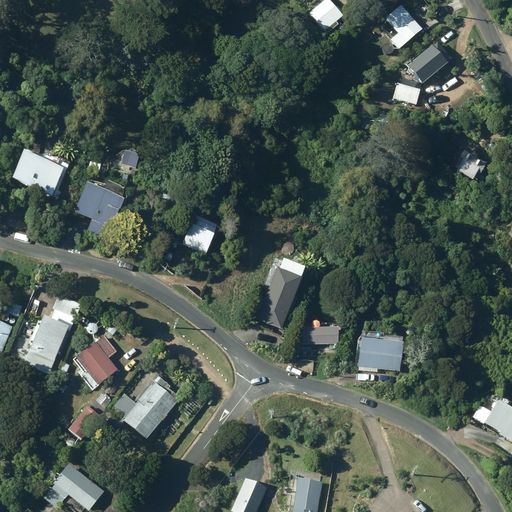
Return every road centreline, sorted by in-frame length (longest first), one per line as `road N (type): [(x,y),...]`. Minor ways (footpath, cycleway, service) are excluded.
road 1 (unclassified): [(262,367),(146,283),(0,240)]
road 2 (unclassified): [(496,511),(444,442),(262,367)]
road 3 (residential): [(262,367),(152,511)]
